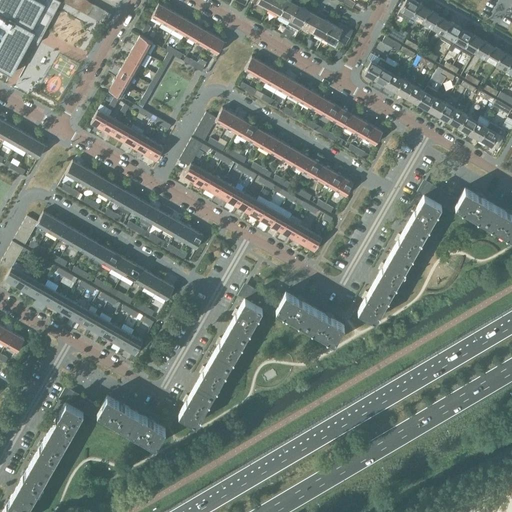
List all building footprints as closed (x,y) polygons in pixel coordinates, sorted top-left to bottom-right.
[(0,0),(0,67),(0,68),(2,69),(6,71),(7,71),(9,72),(9,73),(11,74),(30,39),(31,36),(38,40),(39,40),(41,37),(45,30),(61,0),(60,0),(0,0)] [(77,0),(73,7),(79,10),(83,0),(77,0)] [(83,0),(79,10),(84,13),(90,2),(86,0),(83,0)] [(271,0),(268,8),(279,13),(286,0),(271,0)] [(286,0),(279,13),(290,19),(300,1),(297,0),(294,0),(293,2),(289,0),(286,0)] [(408,20),(411,14),(418,2),(413,0),(404,0),(400,8),(397,14),(408,20)] [(290,19),(301,25),(309,10),(303,7),(304,4),(300,1),(290,19)] [(84,13),(89,15),(95,5),(90,2),(84,13)] [(152,15),(162,21),(169,9),(159,3),(159,2),(151,15),(151,16),(152,15)] [(421,20),(428,8),(418,2),(411,14),(408,20),(412,23),(416,17),(421,20)] [(95,5),(89,15),(95,18),(100,8),(95,5)] [(100,8),(95,18),(100,21),(106,10),(100,8)] [(421,20),(432,26),(439,14),(428,8),(421,20)] [(162,21),(173,28),(180,15),(169,9),(162,21)] [(301,25),(312,31),(322,13),(317,11),(315,14),(309,10),(301,25)] [(322,13),(312,31),(323,37),(331,22),(325,19),(326,16),(322,13)] [(432,26),(442,32),(449,21),(439,14),(432,26)] [(180,15),(173,28),(184,34),(191,21),(180,15)] [(184,34),(195,40),(202,27),(191,21),(184,34)] [(450,43),(453,38),(460,27),(449,21),(442,32),(440,37),(450,43)] [(331,22),(323,37),(334,43),(336,40),(343,44),(351,29),(339,23),(337,26),(331,22)] [(142,31),(147,33),(151,26),(146,24),(142,31)] [(195,40),(206,46),(213,34),(202,27),(195,40)] [(461,50),(463,44),(470,33),(460,27),(453,38),(450,43),(447,48),(452,51),(454,46),(461,50)] [(390,28),(387,33),(402,42),(405,37),(390,28)] [(153,37),(158,40),(162,33),(157,30),(153,37)] [(471,56),(474,50),(481,39),(470,33),(463,44),(461,50),(471,56)] [(140,35),(134,46),(146,53),(153,42),(140,34),(140,35)] [(213,34),(206,46),(216,52),(216,53),(217,53),(224,40),(224,39),(224,40),(213,34)] [(382,41),(398,50),(401,45),(385,36),(382,41)] [(474,50),(485,56),(491,45),(481,39),(474,50)] [(168,52),(173,54),(175,50),(168,45),(165,50),(168,52)] [(485,56),(495,62),(502,51),(491,45),(485,56)] [(134,46),(128,57),(140,64),(146,53),(134,46)] [(182,53),(175,50),(173,54),(180,58),(182,53)] [(495,62),(506,68),(511,57),(511,56),(502,51),(495,62)] [(173,54),(168,52),(165,59),(169,61),(173,54)] [(428,57),(435,60),(437,56),(431,52),(428,57)] [(245,69),(255,75),(262,62),(252,56),(252,55),(244,69),(245,69)] [(128,57),(121,67),(134,75),(140,64),(128,57)] [(188,62),(194,66),(197,62),(190,58),(188,62)] [(380,58),(377,63),(372,60),(371,60),(368,58),(364,65),(367,67),(364,72),(365,72),(375,78),(382,66),(385,61),(380,58)] [(375,78),(386,84),(392,72),(395,67),(385,61),(382,66),(375,78)] [(194,66),(202,71),(204,66),(197,62),(194,66)] [(273,68),(262,62),(255,75),(266,81),(273,68)] [(452,64),(450,69),(456,72),(458,68),(452,64)] [(161,66),(157,73),(161,75),(165,68),(161,66)] [(121,67),(115,78),(128,85),(134,75),(121,67)] [(284,75),(273,68),(266,81),(277,87),(284,75)] [(439,72),(446,76),(448,72),(442,68),(439,72)] [(403,78),(392,72),(386,84),(396,90),(403,78)] [(152,80),(156,83),(161,75),(157,73),(152,80)] [(464,77),(471,81),(473,77),(467,73),(464,77)] [(288,93),(295,81),(284,75),(277,87),(288,93)] [(128,85),(115,78),(109,89),(122,97),(122,96),(128,85)] [(407,96),(413,84),(403,78),(396,90),(407,96)] [(460,84),(467,88),(469,84),(463,80),(460,84)] [(299,100),(306,87),(295,81),(288,93),(299,100)] [(417,102),(424,90),(413,84),(407,96),(417,102)] [(424,90),(417,102),(428,108),(434,96),(437,91),(427,85),(424,90)] [(247,90),(254,94),(256,90),(249,86),(247,90)] [(317,93),(306,87),(299,100),(310,106),(317,93)] [(145,93),(144,94),(148,97),(152,90),(148,88),(145,93)] [(511,97),(500,90),(497,96),(511,104),(511,97)] [(328,99),(317,93),(310,106),(320,112),(328,99)] [(140,102),(144,104),(148,97),(144,94),(140,102)] [(488,94),(485,99),(491,102),(494,98),(488,94)] [(445,102),(434,96),(428,108),(438,114),(445,102)] [(110,105),(114,107),(118,100),(114,97),(110,105)] [(268,102),(276,107),(278,102),(271,98),(268,102)] [(320,112),(331,118),(339,106),(328,99),(320,112)] [(492,104),(508,113),(511,108),(495,99),(492,104)] [(449,120),(455,108),(445,102),(438,114),(449,120)] [(121,111),(125,113),(129,106),(125,103),(121,111)] [(132,108),(140,112),(142,108),(134,104),(132,108)] [(339,106),(331,118),(342,124),(349,112),(339,106)] [(216,120),(226,126),(233,113),(223,107),(222,107),(217,117),(215,120),(216,120)] [(283,111),(290,115),(292,111),(286,107),(283,111)] [(142,108),(140,112),(147,116),(149,112),(142,108)] [(449,120),(459,126),(466,114),(455,108),(449,120)] [(91,122),(102,128),(109,115),(98,109),(91,122)] [(215,120),(217,117),(206,111),(203,116),(214,123),(216,120),(215,120)] [(290,115),(298,119),(300,115),(292,111),(290,115)] [(342,124),(353,131),(360,118),(349,112),(342,124)] [(244,120),(233,113),(226,126),(237,132),(244,120)] [(459,126),(470,132),(476,120),(478,116),(474,114),(472,118),(466,114),(459,126)] [(109,115),(102,128),(113,134),(120,122),(109,115)] [(470,132),(480,138),(487,126),(490,121),(479,115),(478,116),(476,120),(470,132)] [(154,120),(161,125),(164,120),(157,116),(154,120)] [(211,128),(214,123),(203,117),(200,122),(211,128)] [(371,124),(360,118),(353,131),(364,137),(371,124)] [(0,121),(0,134),(5,138),(13,125),(2,119),(0,121)] [(161,125),(168,129),(171,124),(164,120),(161,125)] [(248,138),(255,126),(244,120),(237,132),(248,138)] [(491,144),(497,133),(501,135),(504,130),(501,128),(490,121),(487,126),(480,138),(490,144),(491,144)] [(113,134),(124,140),(131,128),(120,122),(113,134)] [(211,128),(200,122),(197,128),(207,134),(211,128)] [(312,127),(319,131),(321,127),(314,123),(312,127)] [(382,130),(371,124),(364,137),(375,143),(374,143),(375,144),(382,130)] [(13,125),(5,138),(16,144),(23,131),(13,125)] [(266,132),(255,126),(248,138),(259,145),(266,132)] [(124,140),(134,147),(142,134),(131,128),(124,140)] [(207,134),(197,128),(194,133),(204,139),(207,134)] [(34,138),(23,131),(16,144),(27,150),(34,138)] [(277,138),(266,132),(259,145),(270,151),(277,138)] [(134,147),(145,153),(152,140),(142,134),(134,147)] [(334,140),(341,144),(343,140),(336,135),(334,140)] [(200,147),(202,143),(192,137),(188,142),(199,148),(200,147)] [(208,142),(215,146),(217,141),(210,137),(208,142)] [(34,138),(27,150),(38,156),(45,143),(34,138)] [(288,144),(277,138),(270,151),(280,157),(288,144)] [(152,140),(145,153),(156,159),(156,160),(164,146),(163,146),(152,140)] [(217,141),(215,146),(222,150),(225,146),(217,141)] [(196,154),(199,148),(188,142),(185,148),(196,154)] [(202,143),(200,147),(207,152),(209,147),(202,143)] [(280,157),(291,163),(298,151),(288,144),(280,157)] [(349,148),(355,152),(357,148),(351,144),(349,148)] [(193,160),(196,154),(185,148),(182,153),(193,160)] [(355,152),(362,156),(365,152),(357,148),(355,152)] [(230,154),(236,158),(239,154),(232,150),(230,154)] [(214,156),(221,160),(224,156),(217,151),(214,156)] [(309,157),(298,151),(291,163),(302,169),(309,157)] [(191,162),(193,160),(182,153),(179,159),(189,165),(191,162)] [(239,154),(236,158),(244,162),(246,158),(239,154)] [(224,156),(221,160),(228,164),(231,160),(224,156)] [(302,169),(313,176),(320,163),(309,157),(302,169)] [(77,179),(84,166),(73,160),(66,172),(77,179)] [(9,166),(16,170),(19,165),(11,161),(9,166)] [(184,175),(195,181),(202,169),(191,162),(189,165),(183,175),(184,175)] [(251,167),(258,171),(261,166),(253,163),(251,167)] [(261,166),(258,171),(265,175),(268,170),(263,168),(265,164),(263,163),(261,166)] [(313,176),(324,182),(331,169),(320,163),(313,176)] [(236,168),(243,172),(246,168),(238,164),(236,168)] [(16,170),(23,174),(26,169),(19,165),(16,170)] [(95,172),(84,166),(77,179),(88,185),(95,172)] [(246,168),(243,172),(250,176),(253,172),(246,168)] [(195,181),(206,187),(213,175),(202,169),(195,181)] [(342,176),(331,169),(324,182),(335,188),(342,176)] [(106,178),(95,172),(88,185),(98,191),(106,178)] [(217,194),(224,181),(213,175),(206,187),(217,194)] [(273,179),(280,183),(282,179),(275,175),(273,179)] [(342,176),(335,188),(345,194),(345,195),(346,195),(353,182),(353,181),(353,182),(342,176)] [(264,185),(267,181),(260,177),(257,181),(256,183),(260,185),(263,187),(264,185)] [(98,191),(109,197),(116,185),(106,178),(98,191)] [(280,183),(287,187),(289,183),(282,179),(280,183)] [(227,200),(235,187),(224,181),(217,194),(227,200)] [(267,181),(264,185),(272,189),(274,185),(267,181)] [(62,188),(69,192),(72,188),(64,183),(62,188)] [(424,194),(441,204),(452,210),(455,205),(458,199),(430,183),(424,194)] [(109,197),(120,203),(127,191),(116,185),(109,197)] [(238,206),(246,193),(235,187),(227,200),(238,206)] [(295,192),(302,196),(304,191),(297,187),(295,192)] [(458,199),(455,205),(484,221),(494,204),(482,197),(483,195),(478,192),(477,194),(465,187),(458,199)] [(69,192),(76,196),(79,192),(72,188),(69,192)] [(285,199),(286,198),(289,193),(281,189),(279,193),(278,195),(285,199)] [(120,203),(131,210),(138,197),(127,191),(120,203)] [(302,196),(309,200),(311,195),(304,191),(302,196)] [(249,212),(256,200),(246,193),(238,206),(249,212)] [(289,193),(286,198),(293,201),(296,197),(289,193)] [(406,224),(424,234),(441,204),(424,194),(424,193),(416,208),(414,206),(412,211),(413,212),(406,224)] [(84,200),(91,204),(93,200),(86,196),(84,200)] [(131,210),(142,216),(149,203),(138,197),(131,210)] [(91,204),(98,209),(100,204),(93,200),(91,204)] [(260,218),(267,206),(256,200),(249,212),(260,218)] [(301,206),(308,210),(310,206),(303,202),(301,206)] [(142,216),(153,222),(160,209),(149,203),(142,216)] [(323,208),(331,212),(333,208),(326,204),(323,208)] [(494,204),(484,221),(511,237),(511,214),(511,213),(511,212),(507,209),(506,211),(494,204)] [(260,218),(271,225),(278,212),(267,206),(260,218)] [(310,206),(308,210),(315,214),(317,210),(310,206)] [(105,213),(112,217),(115,212),(108,208),(105,213)] [(171,216),(160,209),(153,222),(164,228),(171,216)] [(47,230),(54,217),(44,211),(44,210),(38,221),(36,223),(36,224),(47,230)] [(112,217),(119,221),(122,217),(115,212),(112,217)] [(271,225),(282,231),(289,218),(278,212),(271,225)] [(332,219),(325,214),(323,218),(330,222),(332,219)] [(36,223),(38,221),(27,215),(24,220),(34,226),(35,226),(36,224),(36,223)] [(171,216),(164,228),(174,234),(182,222),(171,216)] [(58,236),(65,223),(54,217),(47,230),(58,236)] [(300,224),(289,218),(282,231),(293,237),(300,224)] [(35,227),(34,226),(24,220),(21,226),(32,232),(35,227)] [(127,225),(134,229),(137,225),(129,221),(127,225)] [(174,234),(185,241),(192,228),(182,222),(174,234)] [(69,242),(76,230),(65,223),(58,236),(69,242)] [(311,231),(300,224),(293,237),(303,243),(311,231)] [(390,253),(407,263),(424,234),(406,224),(399,236),(398,235),(395,240),(397,241),(390,253)] [(134,229),(141,233),(144,229),(137,225),(134,229)] [(32,232),(21,226),(18,231),(28,238),(32,232)] [(192,228),(185,241),(196,247),(204,234),(203,234),(192,228)] [(80,248),(87,236),(76,230),(69,242),(80,248)] [(28,238),(18,231),(15,237),(25,243),(28,238)] [(311,231),(303,243),(314,249),(314,250),(322,237),(322,236),(321,237),(311,231)] [(149,238),(156,242),(158,237),(151,233),(149,238)] [(91,255),(98,242),(87,236),(80,248),(91,255)] [(156,242),(163,246),(165,241),(158,237),(156,242)] [(21,251),(23,247),(13,240),(9,246),(20,252),(21,251)] [(29,246),(36,250),(38,245),(31,241),(29,246)] [(102,261),(109,248),(98,242),(91,255),(102,261)] [(167,248),(178,254),(180,250),(170,243),(167,248)] [(36,250),(43,254),(46,249),(38,245),(36,250)] [(20,252),(9,246),(6,251),(17,258),(20,252)] [(23,247),(21,251),(28,256),(31,251),(23,247)] [(102,261),(112,267),(120,254),(109,248),(102,261)] [(178,254),(185,258),(187,254),(180,250),(178,254)] [(17,258),(6,251),(3,257),(14,263),(17,258)] [(373,282),(391,292),(407,263),(390,253),(383,265),(381,264),(378,269),(380,270),(373,282)] [(50,258),(58,262),(60,258),(53,254),(50,258)] [(112,267),(123,273),(131,261),(120,254),(112,267)] [(35,260),(42,264),(45,259),(38,255),(35,260)] [(14,263),(3,257),(0,262),(10,268),(12,266),(14,263)] [(58,262),(65,266),(67,262),(60,258),(58,262)] [(45,259),(42,264),(50,268),(52,264),(45,259)] [(123,273),(134,280),(141,267),(131,261),(123,273)] [(5,279),(16,285),(23,272),(12,266),(10,268),(4,279),(5,279)] [(72,270),(79,275),(82,270),(75,266),(72,270)] [(152,273),(141,267),(134,280),(145,286),(152,273)] [(57,272),(64,276),(66,272),(59,268),(57,272)] [(79,275),(87,279),(89,274),(82,270),(79,275)] [(26,291),(34,278),(23,272),(16,285),(26,291)] [(66,272),(64,276),(71,280),(74,276),(66,272)] [(163,279),(152,273),(145,286),(156,292),(163,279)] [(26,291),(37,297),(45,285),(34,278),(26,291)] [(94,283),(101,287),(104,283),(97,279),(94,283)] [(174,285),(163,279),(156,292),(167,298),(174,285)] [(79,285),(86,289),(88,284),(81,280),(79,285)] [(391,292),(373,282),(367,294),(365,293),(362,297),(364,298),(358,309),(375,319),(391,292)] [(101,287),(108,291),(111,287),(104,283),(101,287)] [(88,284),(86,289),(93,293),(96,289),(88,284)] [(37,297),(48,303),(55,291),(45,285),(37,297)] [(264,304),(269,297),(251,287),(245,297),(262,307),(262,308),(273,314),(275,311),(264,304)] [(48,303),(59,310),(66,297),(55,291),(48,303)] [(116,295),(123,300),(125,295),(118,291),(116,295)] [(285,291),(282,297),(279,303),(275,308),(276,309),(305,325),(315,307),(303,300),(304,299),(299,296),(298,298),(285,291)] [(100,297),(107,301),(110,297),(103,293),(100,297)] [(123,300),(130,304),(133,299),(132,299),(133,297),(128,294),(127,296),(125,295),(123,300)] [(77,303),(66,297),(59,310),(70,316),(77,303)] [(110,297),(107,301),(115,305),(117,301),(110,297)] [(246,336),(262,308),(262,307),(245,297),(238,309),(236,308),(233,313),(235,314),(228,326),(246,336)] [(279,303),(269,297),(264,304),(275,311),(276,309),(275,308),(279,303)] [(88,310),(77,303),(70,316),(81,322),(88,310)] [(138,308),(145,312),(147,307),(140,303),(138,308)] [(122,309),(129,313),(132,309),(124,305),(122,309)] [(145,312),(152,316),(155,311),(147,307),(145,312)] [(315,307),(305,325),(334,342),(344,324),(332,317),(333,315),(328,312),(327,314),(315,307)] [(132,309),(129,313),(137,318),(139,313),(132,309)] [(81,322),(92,328),(99,316),(88,310),(81,322)] [(92,328),(102,335),(110,322),(99,316),(92,328)] [(144,322),(151,326),(154,322),(147,317),(144,322)] [(102,335),(113,341),(121,328),(110,322),(102,335)] [(0,329),(0,341),(6,344),(13,332),(2,326),(0,329)] [(246,336),(228,326),(221,338),(219,337),(217,342),(218,343),(212,355),(229,365),(246,336)] [(113,341),(124,347),(131,334),(121,328),(113,341)] [(13,332),(6,344),(17,351),(16,351),(17,351),(24,338),(13,332)] [(131,334),(124,347),(135,353),(135,354),(143,340),(142,340),(142,341),(131,334)] [(0,354),(0,359),(6,363),(8,358),(1,354),(0,354)] [(195,383),(213,394),(229,365),(212,355),(205,367),(203,366),(200,371),(202,371),(195,383)] [(213,394),(195,383),(188,395),(187,395),(184,399),(186,400),(178,413),(196,423),(213,394)] [(97,412),(100,407),(72,390),(66,401),(83,411),(94,418),(97,413),(97,412)] [(126,429),(136,411),(124,404),(125,403),(120,400),(120,402),(107,395),(100,407),(97,412),(97,413),(126,429)] [(67,440),(83,411),(66,401),(59,413),(57,412),(54,417),(56,418),(49,430),(67,440)] [(136,411),(126,429),(155,446),(166,428),(153,421),(154,419),(149,417),(148,418),(136,411)] [(33,458),(50,469),(67,440),(49,430),(42,442),(40,441),(38,445),(39,446),(33,458)] [(16,487),(34,497),(50,469),(33,458),(26,470),(24,469),(21,474),(23,475),(16,487)] [(25,511),(34,497),(16,487),(9,499),(8,498),(5,503),(6,504),(1,511),(25,511)]
